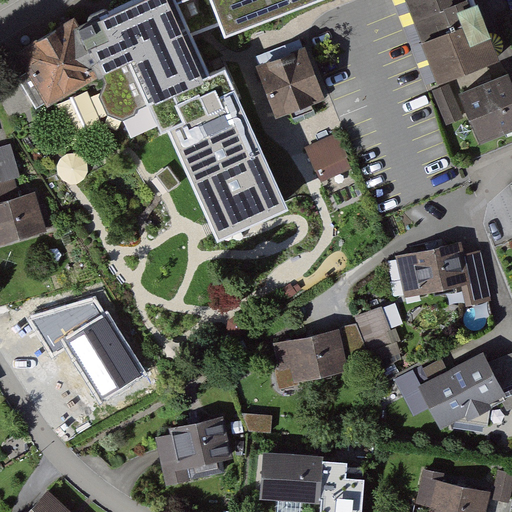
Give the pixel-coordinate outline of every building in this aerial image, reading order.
[(139,0),(80,26),(104,72),(129,60),(163,137),(170,134),(216,243),(289,212),(226,72),(212,78),(179,2),(186,0),(210,0),(225,39),(327,0),(139,0)] [(402,0),(436,85),(494,63),(472,5),(466,7),(463,0),(402,0)] [(104,72),(80,26),(75,17),(15,50),(46,105),(104,72)] [(308,44),(256,65),(277,116),(329,95),(308,44)] [(474,149),(511,134),(511,94),(505,77),(454,97),(464,122),(474,149)] [(449,85),(430,93),(444,130),(464,122),(454,97),(449,85)] [(339,134),(307,148),(322,183),(354,170),(339,134)] [(11,149),(0,151),(0,184),(18,180),(11,149)] [(35,195),(0,205),(0,248),(46,234),(35,195)] [(458,246),(397,259),(405,302),(463,288),(470,312),(492,305),(481,254),(464,258),(458,246)] [(263,253),(238,266),(253,289),(277,276),(263,253)] [(97,299),(31,321),(53,358),(69,348),(103,402),(147,375),(97,299)] [(358,330),(271,345),(282,392),(348,376),(346,363),(369,354),(399,343),(383,310),(355,321),(358,330)] [(481,356),(417,386),(439,432),(502,401),(509,414),(511,412),(511,356),(487,368),(481,356)] [(167,438),(155,438),(166,488),(224,474),(221,464),(235,460),(223,419),(165,432),(167,438)] [(320,455),(259,454),(258,503),(319,505),(320,462),(320,455)] [(336,463),(320,462),(320,511),(360,511),(361,479),(337,478),(336,463)] [(511,492),(511,469),(498,467),(493,493),(511,496),(511,492)] [(446,475),(424,471),(417,505),(430,507),(428,511),(486,511),(490,493),(444,483),(446,475)] [(67,511),(46,492),(26,511),(67,511)]
